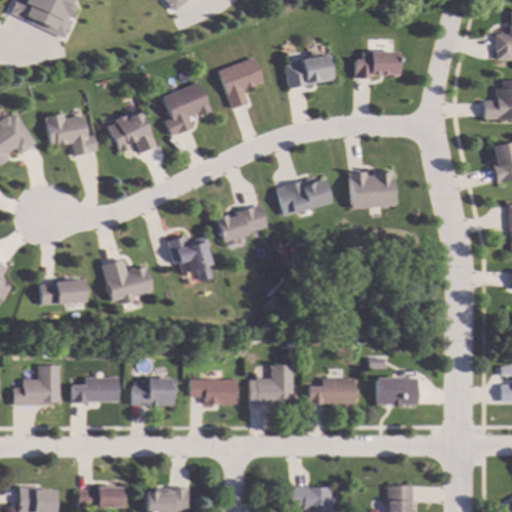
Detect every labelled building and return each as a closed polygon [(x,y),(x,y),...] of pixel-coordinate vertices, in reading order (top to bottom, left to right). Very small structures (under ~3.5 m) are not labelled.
[(5,13),(10,0),(65,0),(64,3),(67,4),(63,16),(68,18),(60,37),(5,13)] [(188,0),(169,15),(156,0),(188,0)] [(511,51),(507,52),(507,59),(492,60),(491,52),(490,37),(490,35),(494,35),(504,35),(504,26),(506,26),(505,13),(511,12),(511,51)] [(393,76),(390,78),(386,78),(384,76),(367,76),(367,79),(366,79),(351,78),(350,78),(350,59),(357,59),(357,51),(393,52),(393,76)] [(329,79),(301,85),(285,88),(284,89),(280,65),(324,56),(329,79)] [(258,81),(250,84),(250,85),(242,88),(242,89),(239,90),(244,102),(241,103),(230,108),(227,108),(214,70),(249,57),(258,81)] [(511,119),(479,120),(479,116),(479,104),(479,102),(491,101),(491,89),(498,89),(497,81),(511,81),(511,119)] [(207,111),(196,116),(194,112),(184,116),(189,128),(187,129),(174,135),(173,133),(168,135),(166,135),(160,121),(167,118),(158,98),(194,82),(207,111)] [(0,116),(3,115),(4,117),(11,112),(30,142),(28,143),(23,147),(23,148),(15,153),(14,154),(9,148),(0,154),(3,158),(0,159),(0,116)] [(151,144),(152,146),(139,152),(136,153),(130,140),(123,143),(124,146),(115,151),(103,127),(112,123),(111,120),(123,114),(125,118),(136,112),(151,144)] [(60,119),(78,115),(83,137),(89,135),(92,151),(91,151),(85,153),(72,156),(70,157),(68,144),(52,147),(52,143),(47,144),(41,118),(59,113),(60,119)] [(511,149),(511,178),(492,184),(492,181),(488,169),(488,166),(489,166),(487,156),(491,155),(489,147),(510,142),(511,149)] [(391,205),(347,208),(345,173),(347,173),(360,171),(362,171),(363,175),(368,174),(368,172),(376,171),(375,170),(389,169),(391,205)] [(326,201),(281,216),(272,189),(274,188),(295,181),(302,179),(304,185),(319,179),(326,201)] [(263,228),(219,242),(211,218),(222,215),(224,220),(237,215),(236,212),(255,206),(263,228)] [(184,243),(203,237),(206,245),(201,247),(206,263),(179,273),(176,264),(175,262),(170,264),(163,242),(164,242),(181,236),(184,243)] [(122,273),(125,273),(124,269),(132,267),(133,269),(142,266),(148,291),(128,296),(129,302),(119,304),(118,300),(106,303),(97,265),(99,264),(116,260),(119,259),(122,273)] [(80,284),(81,302),(37,305),(35,284),(37,284),(50,283),(50,281),(51,281),(80,279),(80,284)] [(380,368),(365,368),(365,359),(379,359),(380,368)] [(289,402),(281,402),(281,404),(269,404),(252,404),(252,390),(252,379),(266,379),(266,365),(289,365),(289,402)] [(55,402),(47,402),(47,406),(33,406),(10,406),(9,406),(10,389),(19,389),(19,380),(33,380),(33,366),(55,366),(55,402)] [(113,379),(114,402),(83,403),(68,403),(67,403),(67,387),(67,385),(82,385),(81,378),(113,377),(113,379)] [(413,379),(412,404),(371,404),(372,378),(413,379)] [(170,382),(169,406),(145,405),(129,405),(128,405),(128,388),(128,386),(137,386),(137,379),(170,379),(170,382)] [(351,404),(320,404),(305,404),(304,404),(304,386),(318,386),(318,379),(351,379),(351,404)] [(511,401),(497,402),(497,401),(496,387),(496,385),(511,384),(511,380),(511,379),(511,401)] [(233,404),(215,404),(215,405),(200,405),(200,397),(199,397),(188,397),(186,397),(186,380),(232,380),(233,404)] [(407,487),(407,502),(407,511),(383,511),(383,502),(382,502),(382,486),(407,486),(407,487)] [(31,490),(52,491),(51,511),(15,511),(15,503),(15,491),(15,487),(31,488),(31,490)] [(121,507),(74,508),(74,490),(75,490),(89,490),(89,489),(120,488),(121,507)] [(184,490),(184,511),(142,511),(142,492),(166,492),(166,488),(167,488),(184,488),(184,490)] [(326,511),(302,511),(302,510),(298,510),(298,506),(286,506),(286,488),(287,488),(306,488),(326,488),(326,511)] [(511,511),(502,511),(511,506),(511,505),(510,503),(511,501),(511,511)]
